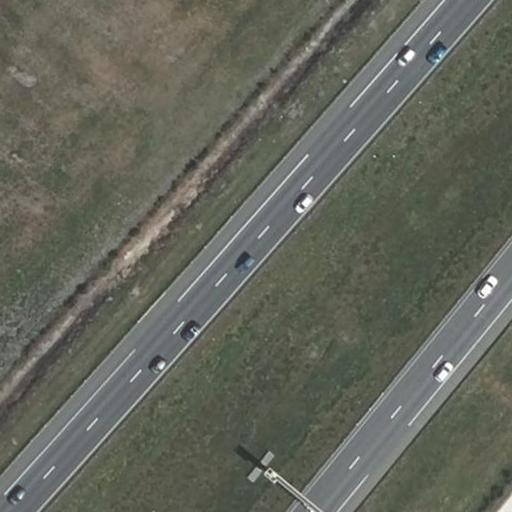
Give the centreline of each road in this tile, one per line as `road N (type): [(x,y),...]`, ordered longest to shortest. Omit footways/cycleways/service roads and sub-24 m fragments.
road 1 (motorway): [(469,0),(7,511)]
road 2 (motorway): [(318,511),(511,280)]
